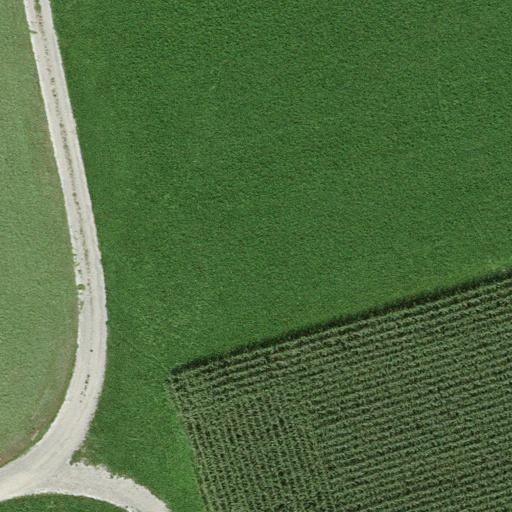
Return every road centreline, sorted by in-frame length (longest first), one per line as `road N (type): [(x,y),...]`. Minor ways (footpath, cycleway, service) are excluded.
road 1 (track): [(39,0),(88,259),(90,377),(73,424),(48,456),(0,490)]
road 2 (track): [(0,491),(55,482),(107,492),(142,511)]
